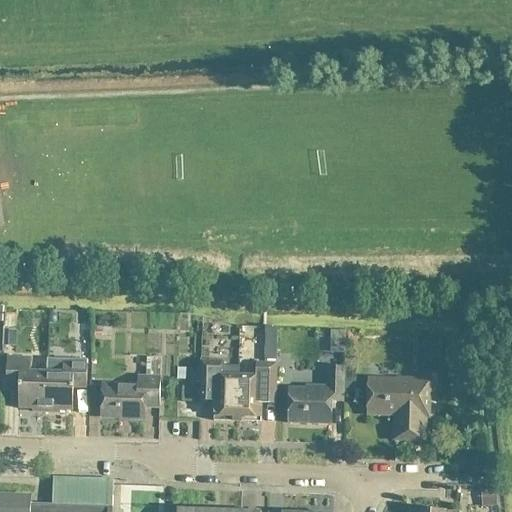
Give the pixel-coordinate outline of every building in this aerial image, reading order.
[(78,345),(78,355),(90,356),(90,345),(78,345)] [(275,367),(276,352),(264,352),(263,365),(252,365),(252,378),(237,378),(236,423),(259,424),(260,390),(275,391),(275,367)] [(31,414),(44,414),(46,374),(29,374),(30,359),(6,359),(5,387),(18,387),(17,410),(31,411),(31,414)] [(62,375),(46,374),(44,414),(57,414),(57,411),(71,412),(72,389),(85,390),(86,361),(62,361),(62,375)] [(158,408),(160,361),(146,361),(145,379),(137,379),(137,388),(101,387),(100,419),(127,420),(127,421),(144,421),(144,407),(158,408)] [(220,423),(236,423),(237,378),(237,368),(223,368),(223,364),(200,363),(199,388),(213,389),(212,418),(220,418),(220,423)] [(342,403),(343,370),(327,369),(327,389),(305,388),(305,391),(288,391),(288,425),(330,426),(330,403),(342,403)] [(428,419),(429,382),(396,381),(396,383),(368,382),(367,416),(394,416),(393,442),(423,442),(424,419),(428,419)] [(111,511),(112,482),(52,480),(51,508),(29,507),(25,506),(25,511),(111,511)] [(480,486),(479,511),(503,511),(505,487),(480,486)] [(25,511),(25,506),(29,507),(29,498),(0,496),(0,511),(25,511)]
